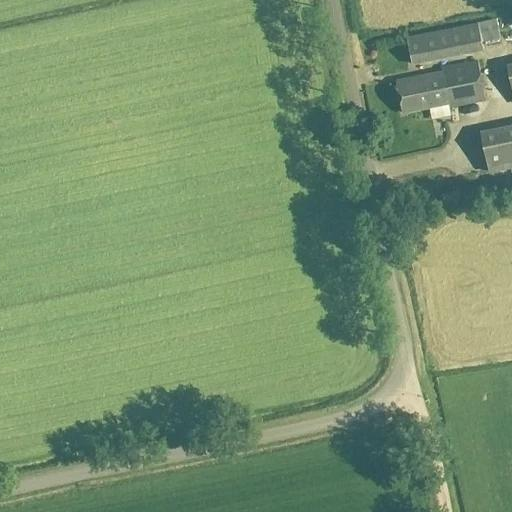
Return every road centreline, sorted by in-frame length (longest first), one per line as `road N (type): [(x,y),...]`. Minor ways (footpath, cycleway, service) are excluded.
road 1 (unclassified): [(0,492),(355,416),(391,394),(408,368),(332,0)]
road 2 (track): [(438,511),(408,368)]
